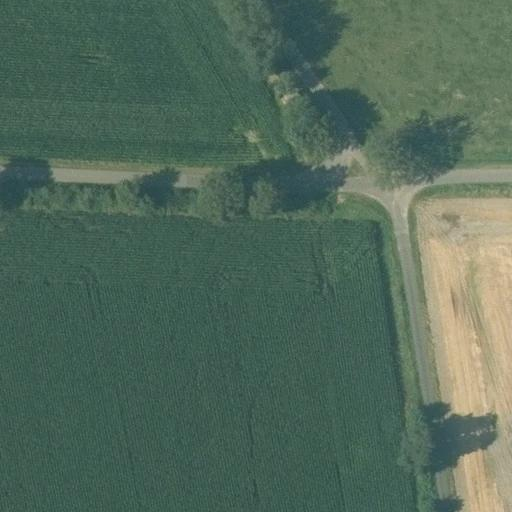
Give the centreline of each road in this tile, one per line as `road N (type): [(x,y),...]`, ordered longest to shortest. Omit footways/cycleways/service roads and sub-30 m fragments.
road 1 (unclassified): [(448,511),(391,186)]
road 2 (unclassified): [(0,180),(303,186)]
road 3 (unclassified): [(339,133),(270,0)]
road 4 (unclassified): [(391,186),(511,176)]
